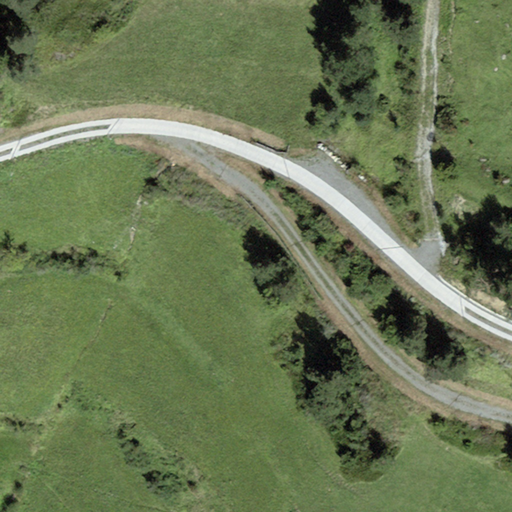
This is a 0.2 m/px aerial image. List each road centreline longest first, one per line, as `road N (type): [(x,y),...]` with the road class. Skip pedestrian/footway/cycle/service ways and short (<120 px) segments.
road 1 (track): [(511,341),(422,289),(266,162),(137,121),(0,151)]
road 2 (track): [(137,121),(223,167),(300,243),(360,329),(417,376),(511,413)]
